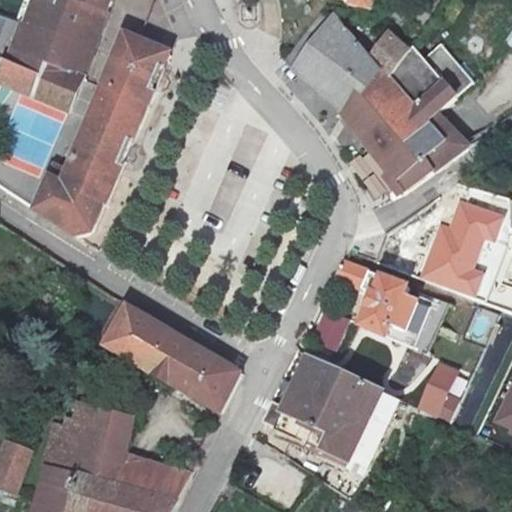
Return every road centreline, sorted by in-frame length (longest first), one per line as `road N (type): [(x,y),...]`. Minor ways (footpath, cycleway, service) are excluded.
road 1 (residential): [(203,0),(250,83),(333,184),(347,221),(274,361)]
road 2 (residential): [(271,367),(0,202)]
road 3 (unclassified): [(197,511),(271,367)]
